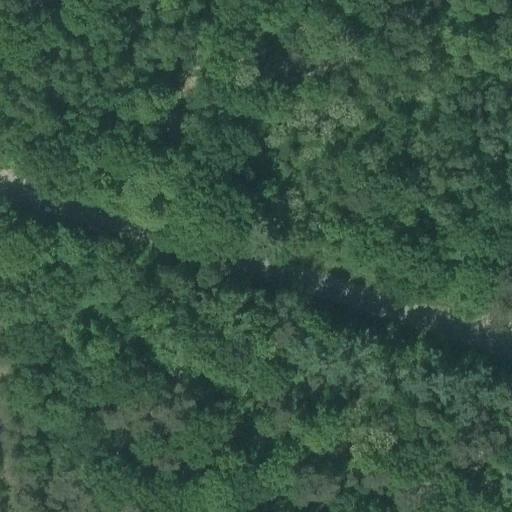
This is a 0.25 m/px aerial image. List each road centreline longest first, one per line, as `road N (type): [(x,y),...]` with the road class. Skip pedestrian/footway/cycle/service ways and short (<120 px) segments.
road 1 (unclassified): [(511,346),(0,187)]
road 2 (unknown): [(511,491),(379,440),(301,434),(285,367),(303,279)]
